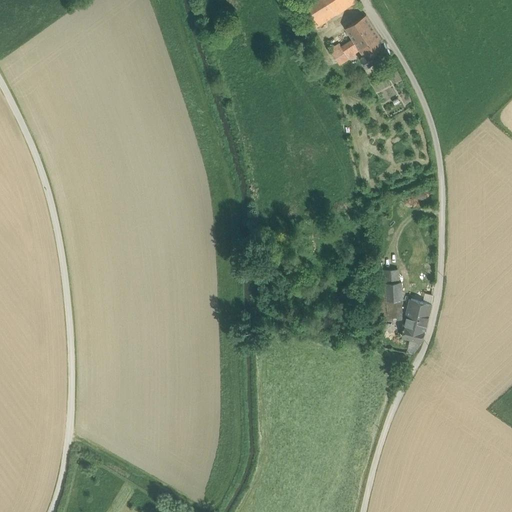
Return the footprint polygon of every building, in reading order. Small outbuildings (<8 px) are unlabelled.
[(300,0),(311,17),(317,25),(356,0),(300,0)] [(364,16),(346,27),(355,41),(376,28),(369,18),(367,14),(363,16),(364,16)] [(376,28),(355,41),(364,56),(361,58),(367,67),(391,51),(376,28)] [(380,300),(403,299),(402,268),(379,268),(380,300)] [(432,304),(412,299),(405,325),(426,331),(432,304)] [(426,331),(405,325),(403,336),(423,341),(426,331)]
